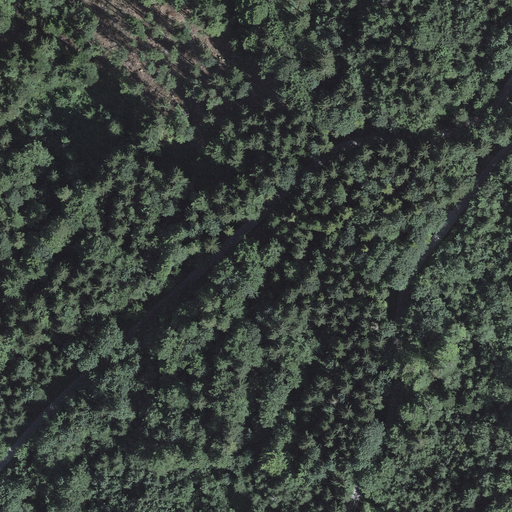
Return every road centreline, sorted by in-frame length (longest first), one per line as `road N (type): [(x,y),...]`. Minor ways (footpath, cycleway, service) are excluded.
road 1 (track): [(0,465),(76,382),(340,146),(467,127),(511,80)]
road 2 (track): [(511,149),(477,184),(412,278),(389,422),(350,511)]
